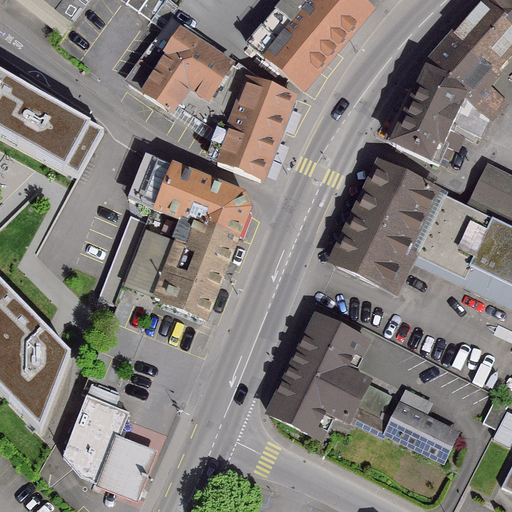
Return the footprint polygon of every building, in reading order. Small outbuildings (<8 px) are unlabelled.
[(36,0),(70,25),(88,0),(36,0)] [(167,1),(166,0),(132,0),(127,7),(150,24),(167,1)] [(245,47),(247,49),(299,92),(366,13),(350,0),(313,0),(288,30),(279,23),(271,33),(279,40),(275,44),(259,31),(255,36),(245,47)] [(488,10),(511,30),(511,0),(496,0),(493,4),(488,10)] [(483,5),(426,70),(475,113),(487,121),(501,104),(486,90),(497,77),(494,74),(505,62),(500,59),(511,45),(511,30),(488,10),(483,5)] [(242,56),(247,49),(245,47),(255,36),(227,12),(212,30),(242,56)] [(251,78),(235,68),(231,71),(208,54),(212,49),(168,18),(149,46),(166,58),(141,97),(169,115),(185,89),(225,115),(218,132),(227,135),(215,167),(257,184),(290,99),(249,83),(251,78)] [(91,118),(0,66),(0,127),(79,174),(104,128),(90,120),(91,118)] [(450,126),(478,139),(487,121),(475,113),(426,70),(423,75),(422,75),(390,144),(391,145),(390,147),(435,168),(437,165),(443,168),(451,152),(444,149),(444,148),(441,147),(450,126)] [(141,162),(126,201),(180,222),(182,218),(235,239),(246,211),(240,199),(149,163),(149,164),(141,162)] [(465,210),(379,169),(332,267),(395,297),(419,246),(511,290),(511,232),(465,210)] [(511,183),(486,170),(465,210),(511,232),(511,229),(511,183)] [(122,242),(105,283),(121,289),(143,233),(129,227),(134,213),(113,204),(102,234),(122,242)] [(166,308),(202,322),(235,239),(182,218),(180,222),(173,240),(185,245),(161,306),(166,308)] [(0,276),(0,387),(41,431),(71,350),(0,276)] [(380,440),(383,434),(389,421),(380,417),(389,398),(342,375),(358,343),(314,321),(312,326),(308,325),(304,328),(287,362),(288,366),(291,369),(266,417),(310,439),(311,437),(319,442),(331,418),(346,425),(347,422),(380,440)] [(403,393),(389,421),(383,434),(442,463),(454,438),(421,422),(429,406),(403,393)] [(60,459),(78,479),(98,487),(126,416),(84,399),(60,459)] [(480,425),(493,432),(505,407),(493,401),(480,425)] [(511,463),(499,490),(511,496),(511,463)]
